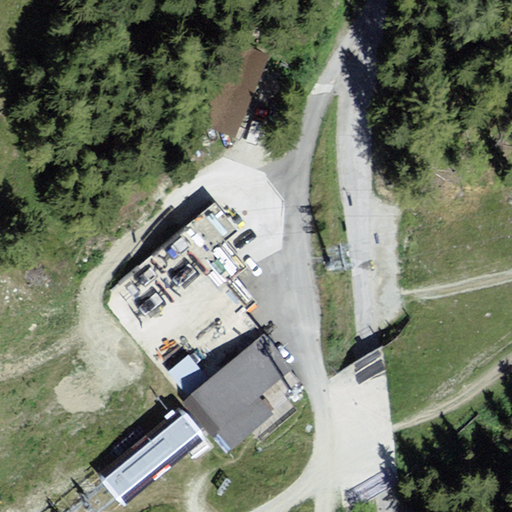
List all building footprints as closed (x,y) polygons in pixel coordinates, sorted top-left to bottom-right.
[(235,139),(274,55),(249,44),(242,58),(230,53),(198,121),(235,139)] [(217,203),(128,272),(135,281),(170,253),(176,261),(194,248),(221,283),(249,262),(228,236),(237,229),(217,203)] [(291,372),(262,337),(188,398),(233,452),(274,418),(258,399),(291,372)] [(171,368),(183,389),(204,377),(192,356),(171,368)] [(185,417),(103,486),(124,511),(207,442),(185,417)]
